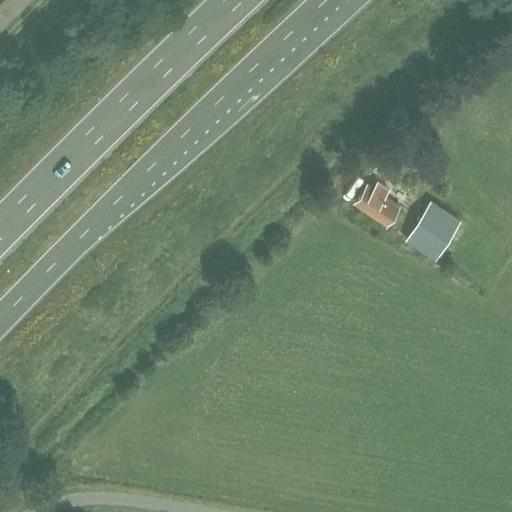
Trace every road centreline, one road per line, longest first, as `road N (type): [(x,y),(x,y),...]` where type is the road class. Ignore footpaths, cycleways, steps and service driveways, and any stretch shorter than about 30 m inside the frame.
road 1 (track): [(0,473),(363,72),(458,0)]
road 2 (trunk): [(0,321),(327,0)]
road 3 (trunk): [(234,0),(0,227)]
road 4 (track): [(424,195),(406,145),(409,125),(424,103),(511,30)]
road 5 (unclassified): [(38,511),(91,500),(170,511)]
